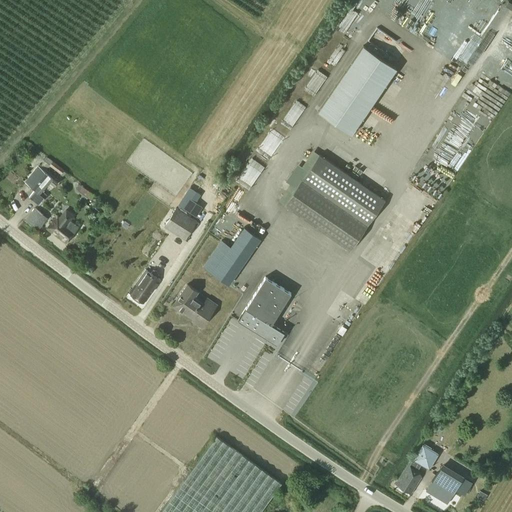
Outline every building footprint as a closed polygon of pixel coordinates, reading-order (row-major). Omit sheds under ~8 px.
[(379,0),(376,6),(382,10),(388,1),(385,0),(379,0)] [(352,23),(359,15),(352,9),(345,17),(352,23)] [(397,68),(379,56),(363,45),(318,111),(351,134),(397,68)] [(320,67),(304,87),(315,95),(331,75),(320,67)] [(285,118),(294,124),(306,106),(297,100),(285,118)] [(319,154),(284,205),(350,251),(385,200),(319,154)] [(42,191),(46,187),(50,181),(55,185),(60,180),(41,165),(40,167),(39,167),(26,182),(35,189),(35,190),(34,190),(37,192),(45,198),(47,195),(42,191)] [(93,198),(97,194),(82,183),(79,187),(93,198)] [(34,227),(43,214),(35,208),(26,221),(34,227)] [(57,216),(47,229),(66,244),(78,228),(70,221),(75,216),(67,208),(59,218),(57,216)] [(176,208),(164,227),(188,242),(200,223),(197,221),(176,208)] [(221,240),(203,267),(229,285),(261,239),(228,215),(214,235),(221,240)] [(130,295),(141,303),(144,304),(152,292),(153,292),(158,284),(159,284),(162,280),(158,277),(159,275),(158,274),(158,273),(157,272),(162,264),(170,269),(185,246),(153,224),(131,254),(153,269),(151,273),(146,269),(130,294),(130,295)] [(277,344),(284,332),(272,325),(291,294),(264,277),(245,308),(246,308),(238,320),(277,344)] [(187,285),(173,306),(183,313),(184,311),(194,318),(193,320),(202,326),(217,305),(207,299),(204,304),(194,298),(198,292),(187,285)] [(238,360),(246,347),(231,338),(223,351),(238,360)] [(217,437),(161,511),(261,511),(282,484),(217,437)] [(432,448),(425,443),(414,462),(411,460),(396,484),(411,493),(421,477),(416,473),(422,464),(429,469),(439,454),(431,449),(432,448)] [(0,486),(0,502),(35,455),(27,449),(0,486)] [(36,456),(0,504),(0,511),(6,511),(44,461),(36,456)] [(442,464),(426,491),(447,504),(456,490),(465,495),(472,482),(464,477),(442,464)] [(54,469),(22,511),(34,511),(61,475),(54,469)] [(62,475),(35,511),(47,511),(70,481),(62,475)] [(70,482),(48,511),(60,511),(78,487),(70,482)]
